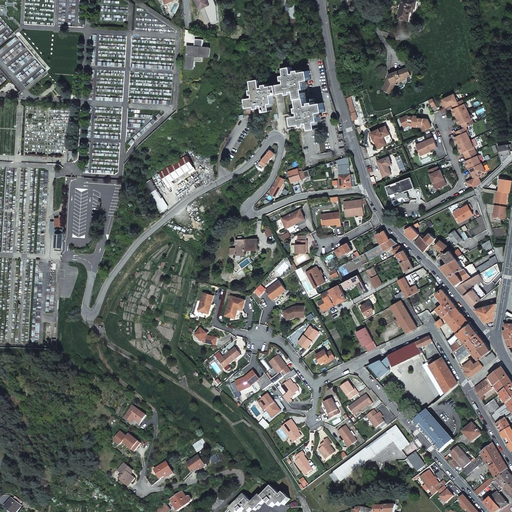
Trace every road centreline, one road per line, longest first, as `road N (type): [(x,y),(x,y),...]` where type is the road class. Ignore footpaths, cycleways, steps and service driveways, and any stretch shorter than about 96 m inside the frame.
road 1 (unclassified): [(368,188),(251,213),(281,155),(281,142),(268,140),(244,169),(138,240),(89,316)]
road 2 (residential): [(215,511),(241,484),(238,470),(145,488),(155,413),(107,366),(89,316)]
road 3 (unknown): [(68,254),(19,251),(18,156),(53,158),(78,172)]
road 4 (residential): [(355,365),(486,511)]
road 5 (residential): [(368,188),(320,0)]
road 6 (unknown): [(78,184),(90,0)]
road 7 (unknown): [(230,422),(95,331)]
road 8 (residential): [(496,344),(395,232)]
